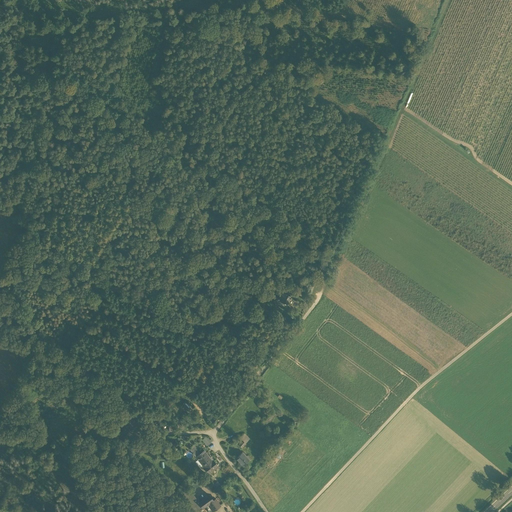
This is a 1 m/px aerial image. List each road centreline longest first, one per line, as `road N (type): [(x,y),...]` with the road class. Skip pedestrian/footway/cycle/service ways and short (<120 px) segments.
road 1 (track): [(449,0),(318,298)]
road 2 (track): [(302,511),(419,387),(511,312)]
road 3 (track): [(15,221),(260,372)]
road 4 (track): [(55,0),(38,141),(15,221)]
road 5 (residential): [(318,298),(213,432)]
road 6 (track): [(400,110),(511,189)]
road 7 (track): [(0,437),(122,434)]
